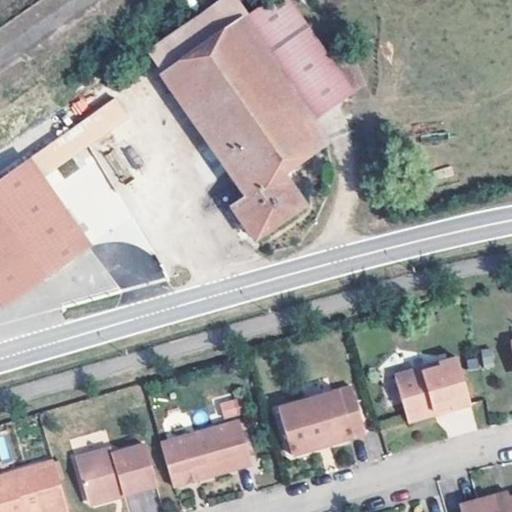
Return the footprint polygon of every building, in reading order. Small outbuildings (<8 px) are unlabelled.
[(272,0),(245,19),(316,121),(356,94),(290,0),(272,0)] [(316,121),(245,19),(163,76),(248,198),(232,208),(255,242),(308,206),(285,174),(330,143),(316,121)] [(100,112),(0,183),(0,209),(48,276),(92,245),(44,178),(113,131),(100,112)] [(0,296),(6,305),(48,276),(0,209),(0,296)] [(475,407),(461,360),(399,377),(412,424),(475,407)] [(371,435),(358,389),(283,409),(296,456),(371,435)] [(240,414),(236,398),(218,403),(222,419),(240,414)] [(246,423),(166,445),(178,487),(257,466),(246,423)] [(151,446),(118,455),(117,449),(80,459),(92,500),(99,504),(114,499),(118,493),(118,490),(126,488),(128,496),(162,486),(151,446)] [(67,511),(70,511),(56,461),(0,477),(0,511),(67,511)] [(128,496),(126,488),(118,490),(118,493),(114,499),(120,498),(128,496)] [(511,493),(498,498),(500,503),(511,499),(511,493)] [(511,511),(511,499),(500,503),(498,498),(484,502),(464,508),(465,511),(511,511)]
